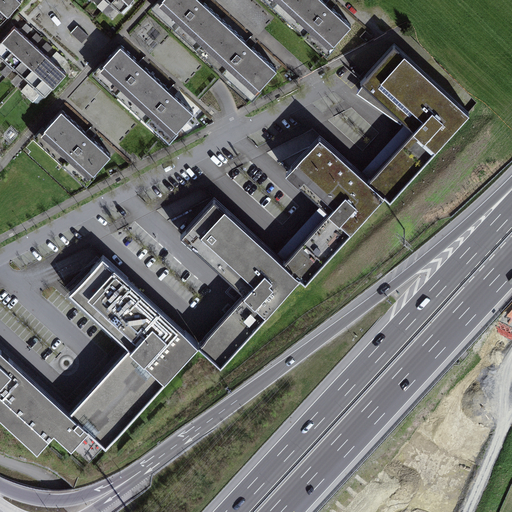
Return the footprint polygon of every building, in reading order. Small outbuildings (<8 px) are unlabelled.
[(0,0),(0,24),(0,25),(22,0),(0,0)] [(103,0),(122,16),(135,0),(103,0)] [(258,93),(278,71),(248,43),(202,0),(160,0),(160,1),(258,93)] [(277,0),(331,49),(352,26),(328,3),(324,0),(277,0)] [(23,32),(14,24),(0,40),(0,57),(45,97),(68,72),(60,65),(54,60),(43,49),(33,41),(23,32)] [(79,24),(71,31),(81,41),(88,34),(79,24)] [(174,137),(195,115),(172,93),(142,65),(119,44),(98,66),(174,137)] [(417,133),(370,185),(385,198),(391,204),(472,115),(397,46),(362,83),(417,133)] [(93,173),(109,155),(85,133),(64,114),(48,132),(93,173)] [(327,216),(285,262),(303,278),(308,283),(385,198),(370,185),(318,138),(284,175),(293,183),(298,178),(329,205),(323,212),(327,216)] [(303,278),(285,262),(217,200),(187,233),(214,258),(250,291),(200,345),(223,366),(303,278)] [(0,343),(0,418),(33,450),(49,432),(67,449),(87,427),(105,444),(200,342),(105,254),(70,292),(101,321),(127,345),(94,380),(69,407),(31,372),(0,343)]
